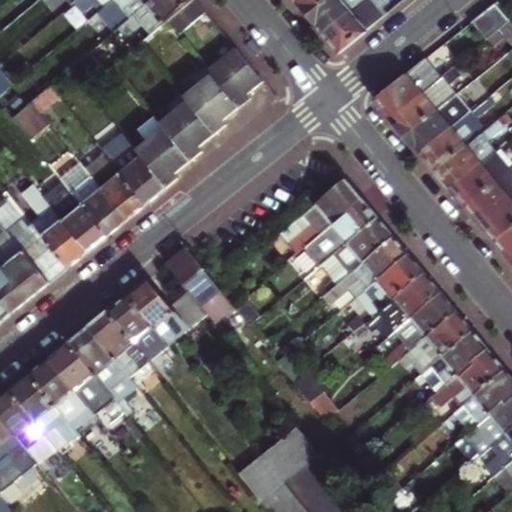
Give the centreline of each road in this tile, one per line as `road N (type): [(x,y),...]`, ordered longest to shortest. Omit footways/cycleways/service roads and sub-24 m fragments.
road 1 (residential): [(0,365),(331,101)]
road 2 (residential): [(331,101),(511,317)]
road 3 (residential): [(331,101),(456,0)]
road 4 (residential): [(246,0),(331,101)]
